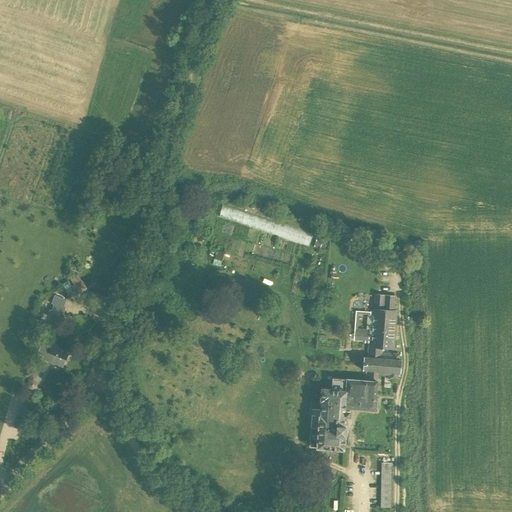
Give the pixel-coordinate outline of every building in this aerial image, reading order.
[(324,250),(327,238),(317,235),(314,247),(324,250)] [(369,254),(371,242),(363,241),(362,253),(369,254)] [(199,256),(202,250),(188,244),(185,250),(199,256)] [(222,262),(225,252),(217,250),(214,259),(222,262)] [(92,279),(88,290),(111,297),(114,286),(92,279)] [(73,284),(66,289),(71,297),(79,292),(74,284),(73,284)] [(312,299),(321,299),(321,286),(312,286),(312,299)] [(366,371),(365,381),(368,381),(369,374),(378,375),(377,380),(378,380),(378,375),(387,375),(387,379),(398,380),(398,373),(400,373),(401,360),(399,360),(399,353),(383,352),(383,349),(393,349),(396,310),(394,310),(395,296),(374,294),(373,312),(369,312),(369,313),(356,311),(353,340),(364,341),(364,343),(368,343),(367,358),(362,357),(361,370),(366,371)] [(63,296),(56,310),(65,314),(71,300),(63,296)] [(44,331),(42,338),(44,339),(53,342),(49,354),(54,356),(51,363),(60,366),(64,365),(66,360),(68,361),(74,346),(66,343),(68,338),(66,337),(68,333),(66,330),(59,327),(64,314),(52,310),(44,331)] [(375,410),(377,380),(378,375),(369,374),(368,381),(365,381),(346,379),(332,378),(331,389),(321,389),(319,416),(311,416),(309,447),(317,448),(344,450),(346,426),(344,426),(344,416),(349,416),(349,412),(345,412),(345,408),(375,410)] [(382,463),(381,508),(390,508),(391,462),(382,462),(382,463)] [(308,507),(315,503),(311,496),(304,500),(308,507)]
